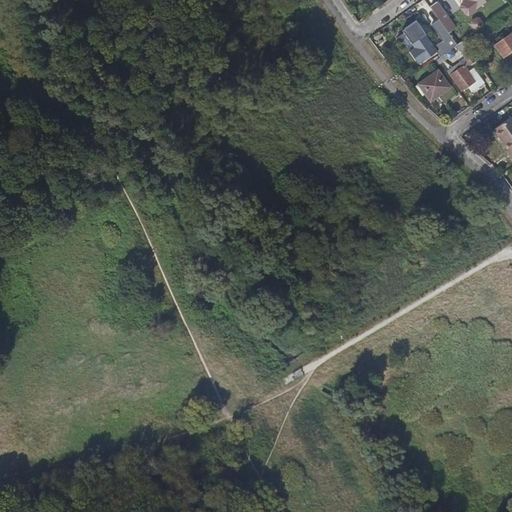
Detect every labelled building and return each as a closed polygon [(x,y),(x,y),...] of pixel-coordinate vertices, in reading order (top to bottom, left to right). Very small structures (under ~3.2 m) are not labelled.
[(489,0),(467,0),(474,11),(489,0)] [(448,19),(436,3),(430,8),(447,31),(448,33),(453,30),(446,20),(448,19)] [(482,28),(482,17),(473,16),(473,27),(482,28)] [(436,53),(418,28),(404,38),(412,50),(408,53),(416,67),(436,53)] [(457,45),(448,33),(447,31),(441,35),(447,42),(442,46),(447,53),(457,45)] [(511,52),(511,34),(511,35),(504,40),(502,36),(498,39),(500,43),(496,46),(504,58),(511,52)] [(470,52),(471,51),(464,41),(457,45),(447,53),(437,60),(445,72),(453,66),(449,60),(461,52),(470,65),(476,61),(470,52)] [(483,84),(474,69),(468,73),(464,66),(450,75),(462,92),(468,88),(471,92),(483,84)] [(450,88),(438,71),(419,84),(431,101),(450,88)] [(511,119),(510,118),(492,131),(508,153),(506,154),(511,162),(511,119)]
